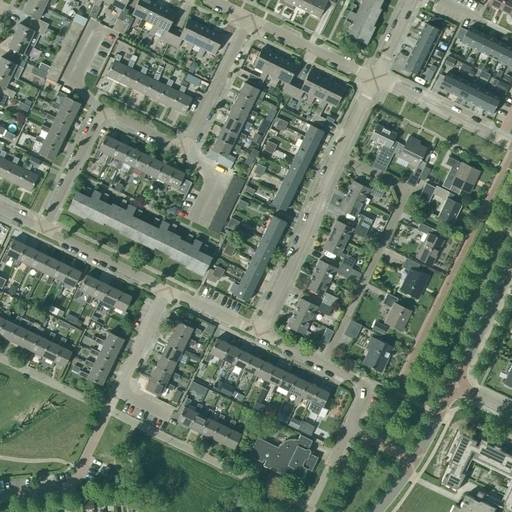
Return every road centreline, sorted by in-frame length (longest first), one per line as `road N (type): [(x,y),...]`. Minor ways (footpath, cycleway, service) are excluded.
road 1 (residential): [(44,230),(97,113),(188,153),(249,19)]
road 2 (unclassified): [(258,334),(373,79)]
road 3 (residential): [(0,494),(75,479),(119,391)]
road 4 (unclassified): [(511,146),(373,79)]
road 5 (unclassified): [(373,79),(249,19)]
road 6 (unclassified): [(166,289),(44,230)]
road 7 (tertiary): [(454,384),(511,266)]
